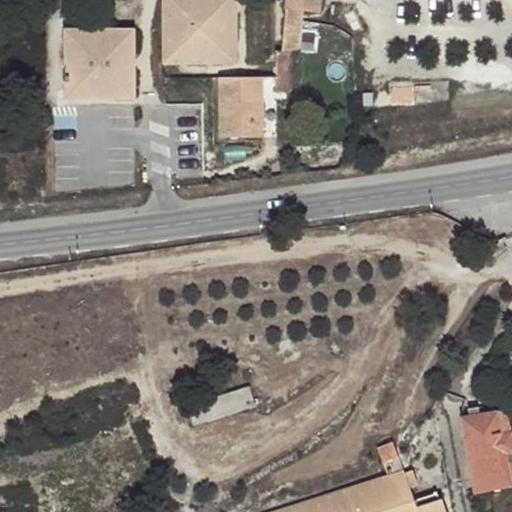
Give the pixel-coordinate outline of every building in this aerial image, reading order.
[(234,0),(163,0),(163,67),(233,68),(234,0)] [(324,0),(287,0),(285,59),(303,60),(305,10),(324,12),(324,0)] [(135,29),(65,29),(67,99),(135,100),(135,29)] [(462,75),(439,75),(440,97),(464,97),(462,75)] [(263,81),(222,80),(223,143),(264,142),(263,81)] [(511,406),(462,417),(473,488),(511,482),(511,406)] [(444,511),(440,498),(437,499),(434,493),(412,501),(408,489),(402,473),(391,442),(376,447),(386,477),(273,511),(444,511)] [(402,473),(408,489),(415,486),(410,471),(402,473)]
